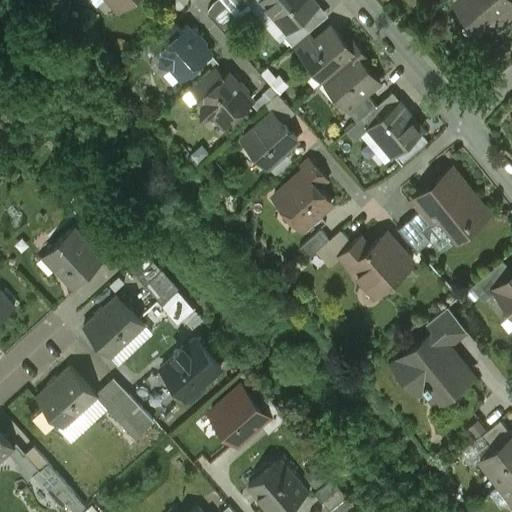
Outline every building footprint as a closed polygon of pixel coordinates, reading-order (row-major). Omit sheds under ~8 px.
[(316,5),(311,0),(271,0),(267,5),(287,29),(299,19),(316,5)] [(508,0),(460,0),(457,3),(478,27),(509,0),(508,0)] [(316,5),(299,19),(306,28),(308,30),(327,13),(318,3),(316,5)] [(306,28),(299,19),(287,29),(281,34),(289,43),(306,28)] [(173,21),(150,40),(158,50),(180,29),(173,21)] [(194,34),(186,25),(180,29),(158,50),(161,53),(160,64),(172,65),(181,76),(192,66),(198,66),(198,60),(209,51),(203,45),(203,40),(198,34),(194,34)] [(347,42),(332,25),(300,52),(323,79),(360,47),(352,38),(347,42)] [(360,47),(323,79),(345,106),(364,90),(378,78),(364,61),(368,57),(360,47)] [(213,66),(191,86),(200,97),(223,76),(213,66)] [(223,76),(200,97),(203,99),(202,111),(214,112),(223,123),(251,98),(246,92),(246,88),(240,81),(236,81),(228,72),(223,76)] [(364,90),(345,106),(357,119),(375,104),(364,90)] [(277,92),(264,103),(272,111),(273,111),(283,121),(294,111),(277,92)] [(398,100),(390,92),(376,104),(383,113),(398,100)] [(422,129),(398,100),(383,113),(369,125),(370,126),(393,153),(422,129)] [(357,119),(354,122),(363,132),(370,126),(369,125),(383,113),(376,104),(375,104),(357,119)] [(272,111),(242,138),(266,165),(297,137),(283,121),(273,111),(272,111)] [(354,122),(345,129),(354,139),(363,132),(354,122)] [(312,161),(273,196),(300,227),(331,200),(318,185),(327,177),(312,161)] [(451,165),(412,197),(421,207),(411,215),(422,228),(429,222),(430,223),(440,215),(451,229),(465,218),(467,221),(468,220),(471,225),(488,211),(451,165)] [(422,228),(411,215),(398,226),(417,248),(430,238),(422,228)] [(101,257),(72,226),(42,254),(72,285),(101,257)] [(320,227),(299,246),(308,256),(316,250),(329,238),(320,227)] [(329,238),(316,250),(328,264),(339,253),(339,252),(352,241),(340,228),(329,238)] [(145,251),(128,234),(111,250),(128,267),(145,251)] [(385,242),(379,235),(369,244),(359,234),(352,241),(339,252),(339,253),(365,282),(369,279),(379,290),(412,261),(390,237),(385,242)] [(145,251),(128,267),(144,284),(160,269),(145,251)] [(499,261),(471,284),(483,299),(494,290),(493,289),(510,275),(499,261)] [(511,272),(510,275),(493,289),(494,290),(495,288),(511,308),(511,272)] [(0,317),(14,304),(0,289),(0,317)] [(117,293),(83,325),(110,354),(144,322),(117,293)] [(466,328),(447,303),(426,321),(433,330),(446,345),(447,344),(466,328)] [(446,345),(433,330),(393,363),(415,390),(426,381),(438,396),(469,370),(447,344),(446,345)] [(220,366),(194,337),(183,346),(182,345),(173,353),(174,354),(161,366),(166,372),(164,379),(175,391),(181,389),(187,396),(220,366)] [(70,363),(35,395),(62,423),(96,391),(70,363)] [(241,384),(210,411),(218,420),(217,431),(228,432),(236,441),(258,421),(267,414),(259,404),(241,384)] [(123,385),(114,394),(110,390),(101,398),(120,419),(138,402),(123,385)] [(285,416),(268,396),(259,404),(267,414),(258,421),(268,432),(285,416)] [(500,417),(468,441),(480,457),(511,433),(500,417)] [(0,430),(0,456),(13,445),(0,430)] [(511,432),(511,433),(480,457),(500,482),(511,472),(511,432)] [(48,461),(33,443),(24,451),(39,468),(39,469),(48,461)] [(279,456),(247,483),(272,511),(279,511),(307,489),(279,456)] [(74,491),(48,461),(39,469),(39,468),(34,472),(61,502),(74,491)] [(511,472),(500,482),(511,497),(511,472)] [(331,476),(313,491),(321,500),(339,485),(331,476)] [(339,485),(321,500),(328,509),(346,494),(339,485)] [(346,494),(328,509),(330,511),(342,511),(354,503),(346,494)]
